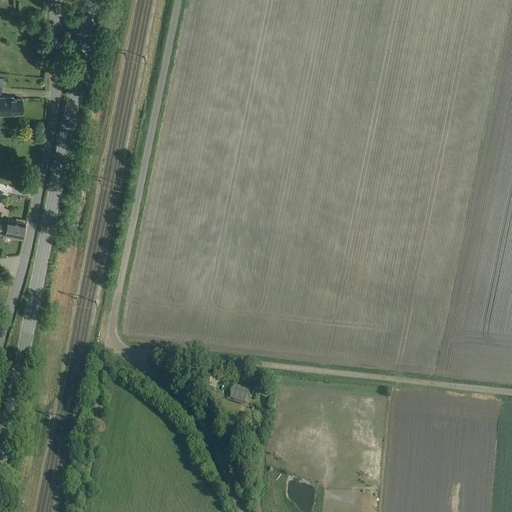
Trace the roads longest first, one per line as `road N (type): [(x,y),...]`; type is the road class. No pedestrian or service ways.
road 1 (secondary): [(0,462),(93,0)]
road 2 (unclassified): [(511,392),(127,353)]
road 3 (unclassified): [(127,353),(113,344),(111,331),(178,0)]
road 4 (unclassified): [(0,337),(49,144),(57,0)]
road 5 (unclassified): [(243,511),(195,411),(127,353)]
